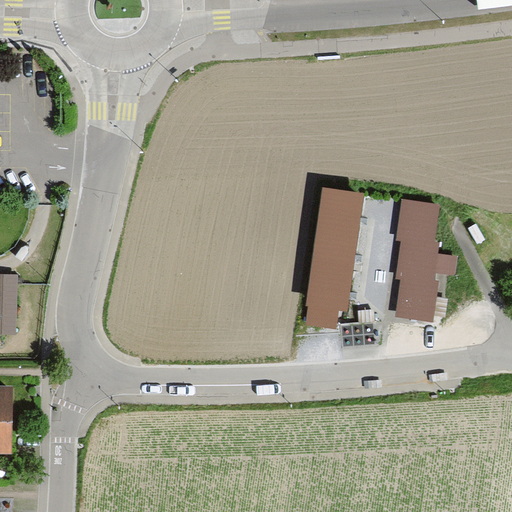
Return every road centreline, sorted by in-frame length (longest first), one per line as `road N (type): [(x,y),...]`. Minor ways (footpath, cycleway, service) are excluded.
road 1 (residential): [(91,367),(191,380),(401,373),(511,352)]
road 2 (residential): [(91,367),(73,337),(117,57)]
road 3 (secondary): [(381,0),(168,4)]
road 4 (residential): [(59,511),(67,407),(91,367)]
